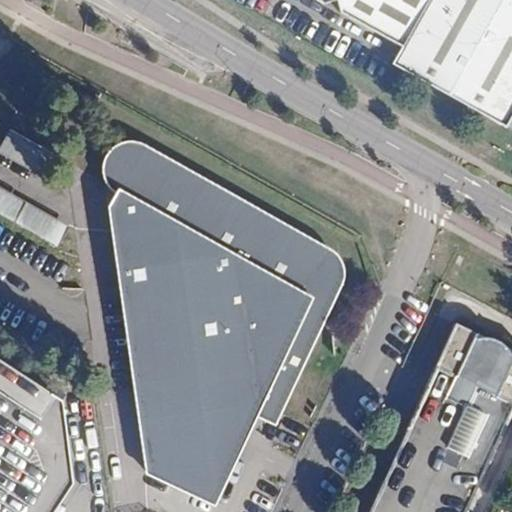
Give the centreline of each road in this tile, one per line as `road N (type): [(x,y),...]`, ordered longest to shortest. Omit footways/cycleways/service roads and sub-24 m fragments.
road 1 (primary): [(134,0),(425,171)]
road 2 (residential): [(92,233),(130,511)]
road 3 (unclassified): [(300,511),(407,267)]
